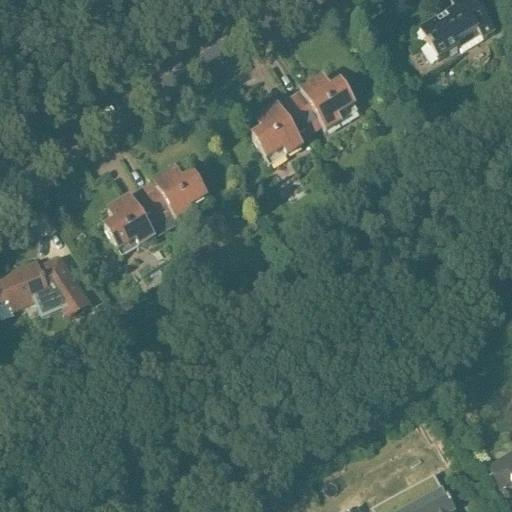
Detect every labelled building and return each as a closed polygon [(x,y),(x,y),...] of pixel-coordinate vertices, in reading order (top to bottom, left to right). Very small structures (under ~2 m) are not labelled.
[(455,13),(419,35),(437,65),(460,51),(462,56),(483,43),(495,36),(472,0),(455,0),(450,4),(455,13)] [(323,83),(288,104),(309,137),(322,130),(325,136),(358,116),(340,88),(330,94),(323,83)] [(298,144),(309,137),(288,104),(255,124),(262,136),(252,143),(269,171),(302,151),(298,144)] [(175,174),(141,195),(166,235),(211,208),(193,179),(182,186),(175,174)] [(122,262),(166,235),(141,195),(108,216),(115,228),(105,234),(122,262)] [(260,232),(256,223),(249,226),(253,235),(260,232)] [(37,268),(0,283),(0,308),(7,305),(11,315),(36,305),(44,323),(64,314),(69,322),(88,311),(60,264),(40,272),(37,268)] [(220,357),(211,360),(217,377),(225,374),(220,357)] [(511,457),(490,469),(502,493),(511,487),(511,457)] [(454,511),(444,492),(407,511),(454,511)]
